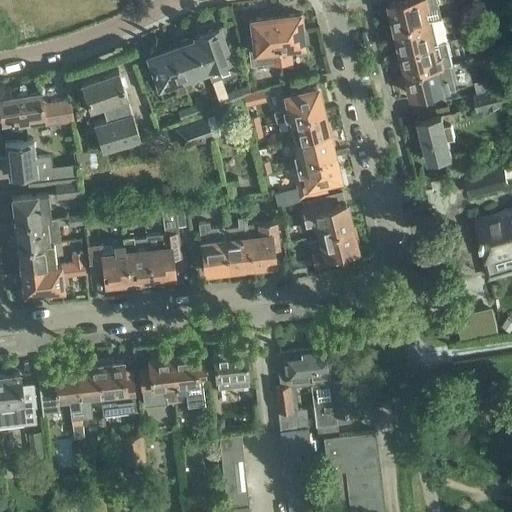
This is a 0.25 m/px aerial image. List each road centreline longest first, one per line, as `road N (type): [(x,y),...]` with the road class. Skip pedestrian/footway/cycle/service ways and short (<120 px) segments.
road 1 (residential): [(393,246),(388,265),(350,289),(0,327)]
road 2 (residential): [(331,0),(393,246)]
road 3 (unknown): [(269,298),(276,511)]
road 4 (residential): [(411,431),(408,297),(393,246)]
road 5 (residential): [(0,61),(101,33),(174,0)]
